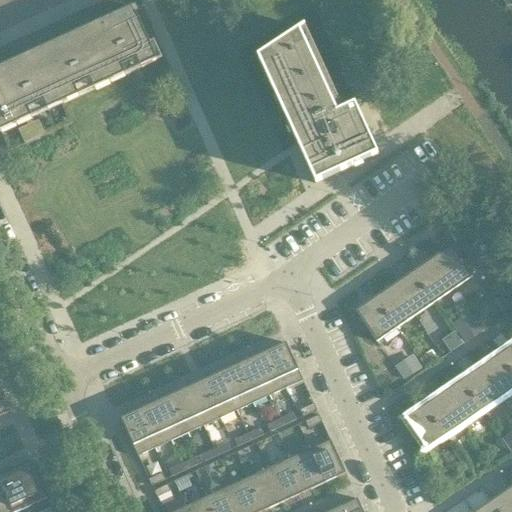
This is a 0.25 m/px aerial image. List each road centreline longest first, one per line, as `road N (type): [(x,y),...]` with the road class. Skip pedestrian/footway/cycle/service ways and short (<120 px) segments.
road 1 (residential): [(395,511),(288,279)]
road 2 (residential): [(62,382),(288,279)]
road 3 (residential): [(62,382),(0,232)]
road 4 (residential): [(124,511),(62,382)]
